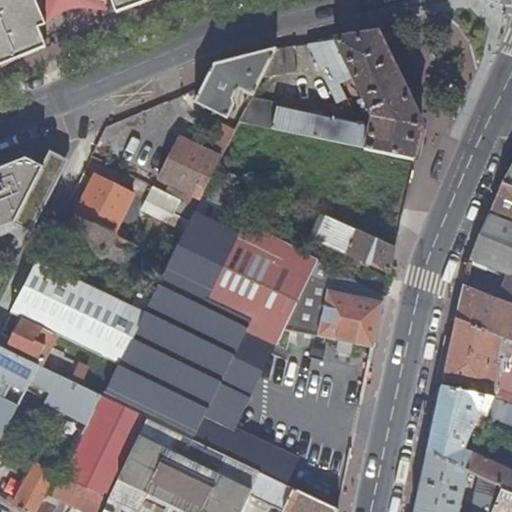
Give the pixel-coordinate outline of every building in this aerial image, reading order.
[(34,13),(29,0),(25,0),(0,10),(0,67),(27,56),(20,37),(27,34),(21,17),(34,13)] [(71,0),(76,12),(84,9),(90,24),(155,0),(71,0)] [(251,99),(250,102),(240,123),(366,149),(366,150),(415,160),(423,125),(378,34),(309,44),(339,103),(348,99),(341,84),(353,79),(362,98),(358,100),(363,112),(368,111),(373,119),(371,128),(312,115),(313,107),(283,100),(282,105),(251,99)] [(294,47),(275,49),(262,77),(285,74),(285,72),(298,71),(294,47)] [(216,65),(205,86),(197,103),(228,119),(235,106),(235,100),(239,90),(249,95),(246,100),(250,102),(251,99),(262,77),(275,49),(216,65)] [(212,144),(224,147),(229,127),(217,124),(212,144)] [(185,202),(197,208),(201,199),(217,167),(221,159),(179,138),(159,177),(189,193),(185,202)] [(28,158),(0,169),(0,230),(16,224),(46,168),(28,158)] [(511,167),(503,183),(511,186),(511,167)] [(96,176),(77,215),(114,234),(134,196),(96,176)] [(511,186),(503,183),(490,213),(511,222),(511,281),(504,301),(465,285),(457,319),(511,341),(511,186)] [(140,210),(185,232),(190,221),(197,208),(185,202),(182,201),(152,185),(140,210)] [(39,261),(13,313),(24,318),(44,328),(110,360),(119,365),(103,397),(150,419),(149,420),(259,473),(287,486),(294,470),(298,460),(208,417),(214,406),(225,384),(258,400),(264,386),(259,384),(286,328),(320,336),(320,337),(375,349),(386,297),(360,283),(318,261),(314,259),(201,199),(197,208),(190,221),(185,232),(145,313),(39,261)] [(511,222),(490,213),(470,258),(511,274),(511,222)] [(396,249),(320,214),(311,236),(391,272),(396,249)] [(114,234),(77,215),(65,237),(103,255),(114,234)] [(123,265),(134,244),(114,234),(103,255),(123,265)] [(365,269),(360,283),(386,297),(390,280),(365,269)] [(44,328),(24,318),(8,351),(12,353),(19,356),(38,366),(47,347),(37,342),(44,328)] [(511,341),(457,319),(444,380),(486,389),(487,384),(502,387),(511,390),(511,341)] [(0,347),(0,445),(1,446),(33,386),(53,395),(47,406),(89,426),(103,397),(95,393),(38,366),(19,356),(12,353),(8,351),(0,347)] [(119,365),(110,360),(95,393),(103,397),(119,365)] [(503,486),(500,488),(511,493),(511,469),(480,456),(482,450),(476,448),(475,452),(467,449),(473,435),(480,438),(485,426),(492,428),(495,420),(511,425),(511,404),(495,398),(443,386),(428,454),(470,471),(480,476),(503,486)] [(150,419),(103,397),(89,426),(64,477),(111,500),(149,420),(150,419)] [(259,473),(149,420),(111,500),(105,511),(243,511),(251,497),(282,511),(338,511),(339,511),(287,486),(259,473)] [(459,511),(470,471),(428,454),(426,460),(415,511),(459,511)] [(12,497),(8,504),(15,509),(21,511),(56,511),(58,510),(44,503),(48,495),(82,511),(105,511),(111,500),(64,477),(37,464),(18,501),(12,497)] [(472,511),(491,511),(500,488),(503,486),(480,476),(472,511)] [(491,511),(511,511),(511,493),(500,488),(491,511)]
